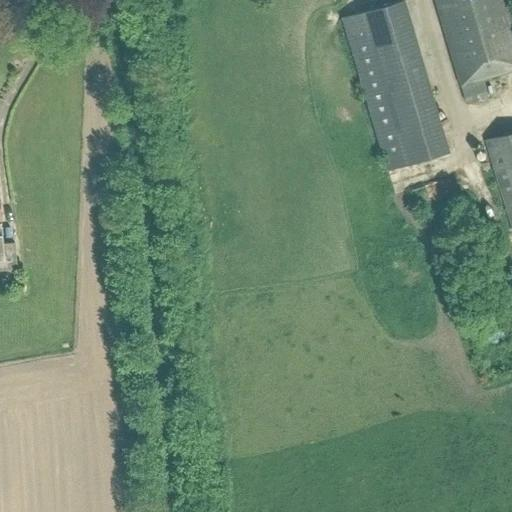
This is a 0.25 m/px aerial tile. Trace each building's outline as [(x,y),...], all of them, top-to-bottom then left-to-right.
[(404,0),(396,0),(342,16),(387,169),(449,151),(404,0)] [(435,0),(460,83),(482,77),(511,68),(511,20),(506,0),(435,0)] [(488,97),(482,77),(460,83),(467,103),(488,97)] [(511,130),(485,139),(511,225),(511,130)] [(457,171),(433,175),(435,188),(460,183),(457,171)] [(15,240),(2,242),(1,233),(0,232),(0,268),(17,267),(15,240)]
